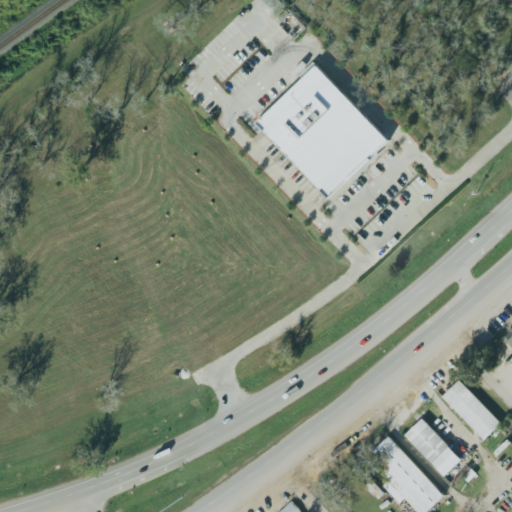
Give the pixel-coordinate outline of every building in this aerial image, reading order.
[(266,0),(271,9),(279,5),(276,0),(266,0)] [(318,66),(259,123),(330,200),(389,140),(318,66)] [(441,398),(484,441),(503,423),(460,379),(441,398)] [(446,477),(464,459),(422,418),(404,436),(446,477)] [(418,511),(428,511),(445,497),(390,435),(371,452),(385,468),(382,471),(391,481),(385,487),(400,504),(406,498),(418,511)] [(280,511),(299,511),(290,503),(280,511)]
